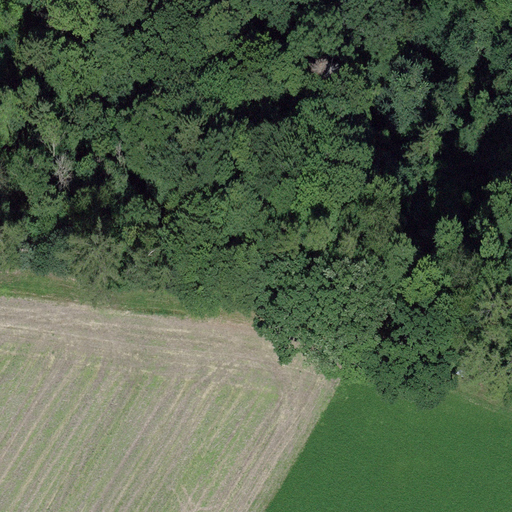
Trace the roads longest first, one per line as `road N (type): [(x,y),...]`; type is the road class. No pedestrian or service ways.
road 1 (track): [(0,57),(187,27),(221,29),(393,72),(511,116)]
road 2 (track): [(275,511),(347,384)]
